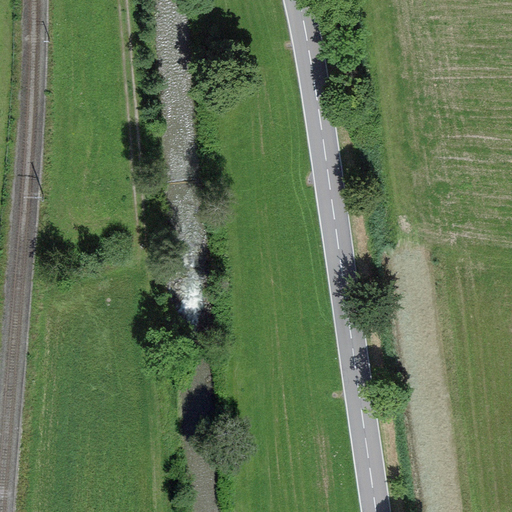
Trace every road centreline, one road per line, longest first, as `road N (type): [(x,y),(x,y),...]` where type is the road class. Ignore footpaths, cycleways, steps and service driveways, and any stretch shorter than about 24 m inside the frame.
road 1 (secondary): [(299,0),(376,511)]
road 2 (track): [(144,296),(122,0)]
